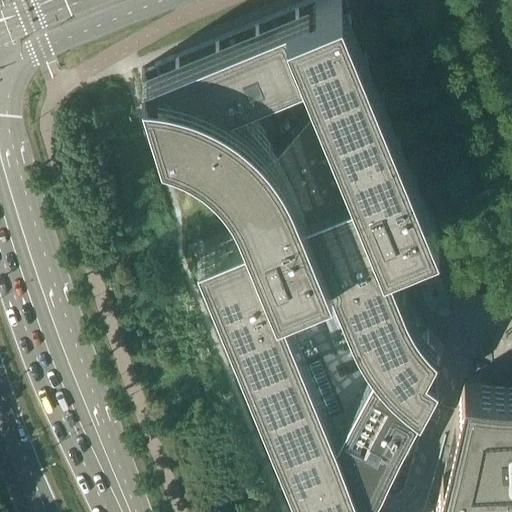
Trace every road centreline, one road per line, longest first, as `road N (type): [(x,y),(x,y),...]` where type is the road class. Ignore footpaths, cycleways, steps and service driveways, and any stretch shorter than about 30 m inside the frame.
road 1 (primary): [(140,511),(30,212),(7,115),(24,57)]
road 2 (primary): [(105,511),(0,248)]
road 3 (secondary): [(24,57),(171,0)]
